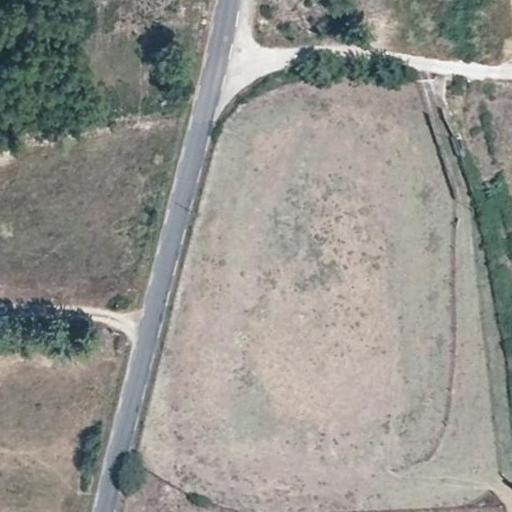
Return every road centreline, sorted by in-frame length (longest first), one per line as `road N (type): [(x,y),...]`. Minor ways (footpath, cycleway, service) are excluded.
road 1 (tertiary): [(227,0),(219,64),(107,511)]
road 2 (track): [(219,64),(324,56),(446,71)]
